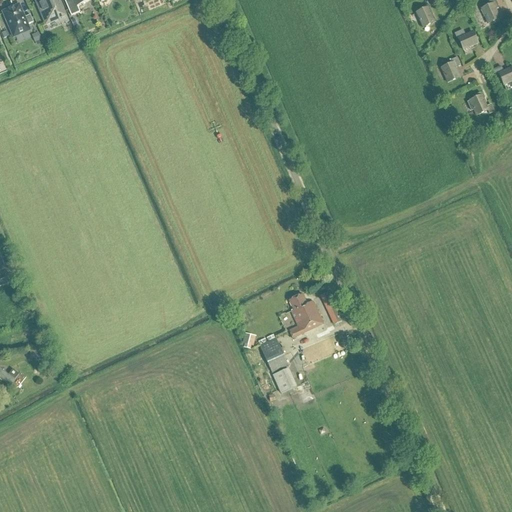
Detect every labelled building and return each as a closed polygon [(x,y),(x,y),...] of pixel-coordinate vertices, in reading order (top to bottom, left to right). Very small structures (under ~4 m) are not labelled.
[(32,0),(44,26),(59,20),(59,19),(65,16),(58,0),(32,0)] [(64,0),(71,17),(80,13),(77,6),(92,0),(91,0),(64,0)] [(485,6),(486,8),(481,10),(488,25),(499,20),(496,12),(499,10),(495,1),(485,6)] [(13,39),(30,31),(28,26),(33,23),(30,16),(25,18),(19,6),(2,13),(13,39)] [(423,28),(434,24),(428,9),(416,14),(423,28)] [(472,33),(464,36),(462,32),(455,35),(457,40),(458,40),(463,51),(477,45),(472,33)] [(451,61),(453,64),(441,70),(447,84),(460,78),(455,69),(460,67),(456,59),(451,61)] [(498,74),(504,86),(511,82),(511,67),(502,72),(500,68),(493,71),(495,76),(498,74)] [(473,97),(475,100),(469,102),(476,117),(487,112),(489,116),(494,113),(491,105),(486,107),(480,94),(473,97)] [(4,255),(0,256),(0,269),(8,266),(4,255)] [(3,287),(10,284),(8,278),(0,281),(3,287)] [(0,308),(18,301),(14,291),(0,296),(0,308)] [(344,321),(331,293),(321,297),(334,326),(344,321)] [(302,295),(288,302),(293,312),(291,313),(298,328),(289,332),(292,340),(324,325),(313,302),(307,305),(302,295)] [(253,340),(246,338),(243,349),(250,351),(253,340)] [(289,367),(276,340),(268,343),(260,347),(259,347),(272,375),(289,367)] [(0,369),(0,380),(10,388),(15,381),(17,377),(11,372),(9,376),(0,369)] [(296,389),(288,370),(272,376),(281,395),(296,389)] [(304,383),(297,387),(301,392),(307,389),(304,383)]
